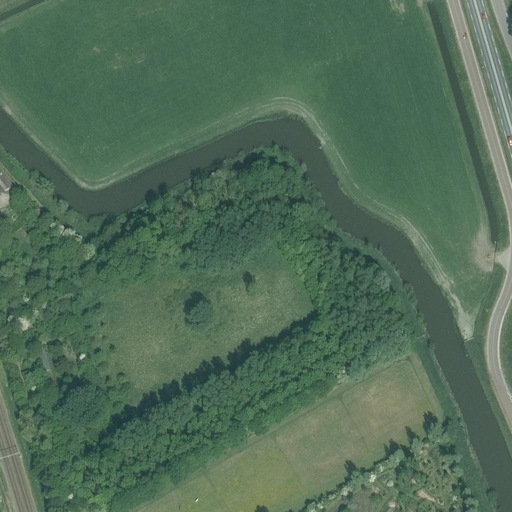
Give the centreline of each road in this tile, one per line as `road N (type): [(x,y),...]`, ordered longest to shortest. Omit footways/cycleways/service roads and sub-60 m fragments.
road 1 (unclassified): [(511,211),(453,0)]
road 2 (unclassified): [(510,412),(492,344),(511,275)]
road 3 (primary): [(511,132),(473,0)]
